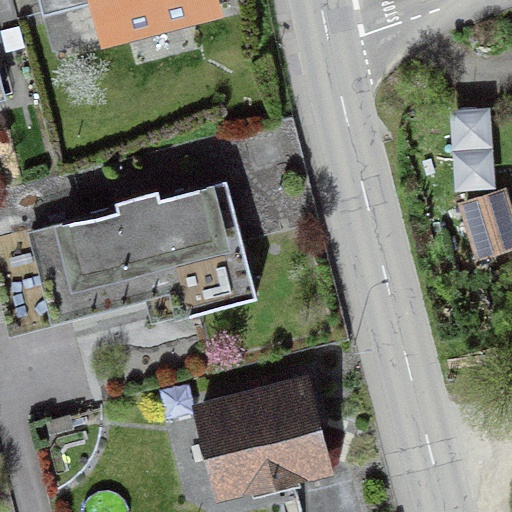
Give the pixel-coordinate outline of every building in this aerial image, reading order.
[(38,0),(52,48),(98,36),(101,45),(225,12),(221,0),(38,0)] [(453,186),(495,184),(491,103),(449,105),(453,186)] [(55,219),(27,226),(52,320),(147,295),(154,318),(258,291),(227,174),(216,177),(215,175),(161,189),(158,181),(114,192),(116,200),(55,216),(55,219)] [(511,245),(511,203),(506,184),(460,198),(478,256),(511,245)] [(192,399),(218,496),(251,487),(253,493),(302,480),(300,474),(334,465),(309,368),(192,399)]
